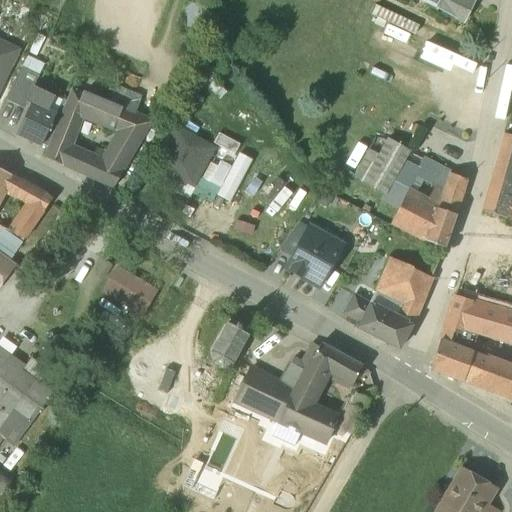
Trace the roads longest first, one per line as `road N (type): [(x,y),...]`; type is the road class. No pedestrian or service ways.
road 1 (tertiary): [(0,156),(405,372)]
road 2 (residential): [(405,372),(478,187),(511,16)]
road 3 (track): [(405,372),(327,511)]
road 4 (tertiary): [(405,372),(511,445)]
